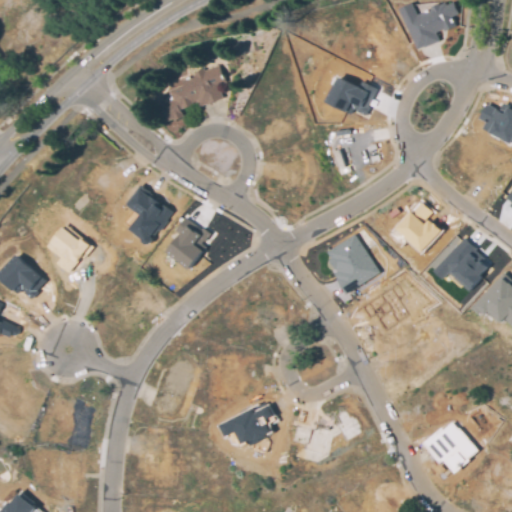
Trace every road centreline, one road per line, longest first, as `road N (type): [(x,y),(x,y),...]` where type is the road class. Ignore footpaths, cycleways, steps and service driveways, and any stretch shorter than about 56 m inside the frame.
road 1 (residential): [(493,0),(487,66),(472,74),(449,121),(410,166),(198,298),(144,355),(110,458),(107,511)]
road 2 (residential): [(443,511),(417,482),(348,350),(277,247),(85,85)]
road 3 (secondary): [(0,150),(26,137),(123,48),(200,0)]
road 4 (secondary): [(169,0),(120,29),(16,122),(0,148)]
road 5 (residential): [(332,325),(285,359),(289,381),(303,396),(361,375)]
road 6 (residential): [(231,202),(245,162),(230,134),(197,135),(174,166)]
road 7 (residential): [(472,74),(443,71),(403,102),(410,166)]
road 8 (residential): [(410,166),(511,244)]
